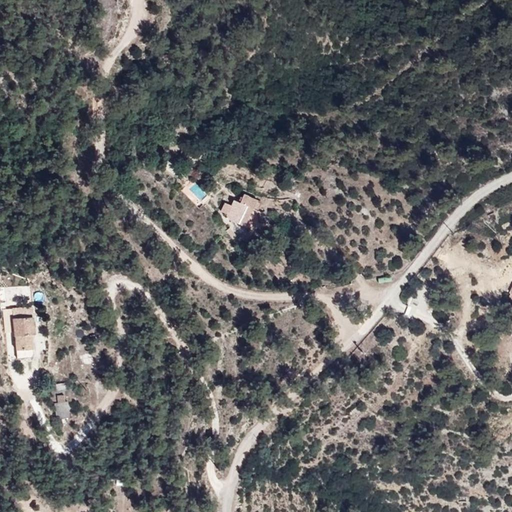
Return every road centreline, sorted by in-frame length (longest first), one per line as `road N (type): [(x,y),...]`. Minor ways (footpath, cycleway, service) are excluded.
road 1 (track): [(387,302),(356,285),(247,294),(215,282),(106,173),(95,100),(101,69),(127,36),(133,0)]
road 2 (unclassified): [(227,511),(246,443),(387,302)]
road 3 (track): [(229,491),(213,477),(217,426),(209,397),(135,285)]
road 4 (unclassified): [(511,175),(456,215),(387,302)]
